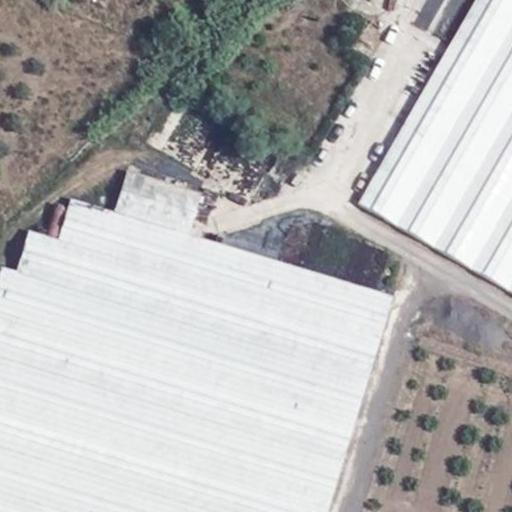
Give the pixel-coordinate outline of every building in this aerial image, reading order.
[(511,0),(474,0),(357,203),(511,291),(511,0)] [(436,18),(446,0),(412,0),(410,3),(436,18)] [(128,171),(113,214),(189,237),(201,194),(128,171)] [(0,511),(327,511),(350,437),(392,298),(237,251),(189,237),(113,214),(71,202),(58,242),(30,234),(17,276),(2,272),(0,279),(0,511)] [(466,355),(420,341),(381,471),(426,485),(466,355)] [(511,433),(511,376),(479,367),(443,489),(492,503),(511,433)] [(511,511),(511,484),(502,511),(511,511)]
